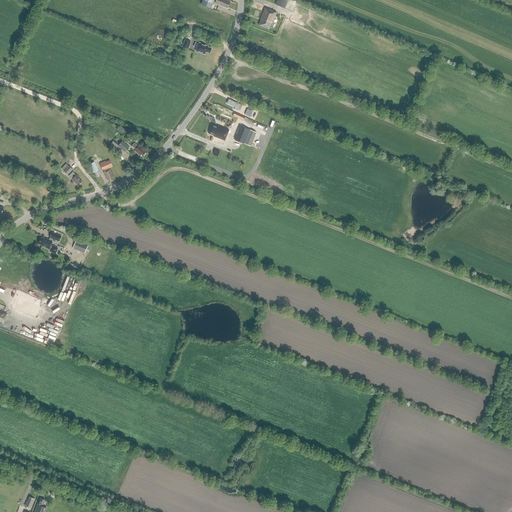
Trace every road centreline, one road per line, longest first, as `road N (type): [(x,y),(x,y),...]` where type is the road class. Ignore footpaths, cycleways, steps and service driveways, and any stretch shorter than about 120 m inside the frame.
road 1 (tertiary): [(101,193),(148,164),(188,118),(226,57),(241,0)]
road 2 (track): [(101,193),(76,158),(79,115),(0,81)]
road 3 (tertiary): [(116,511),(0,465)]
